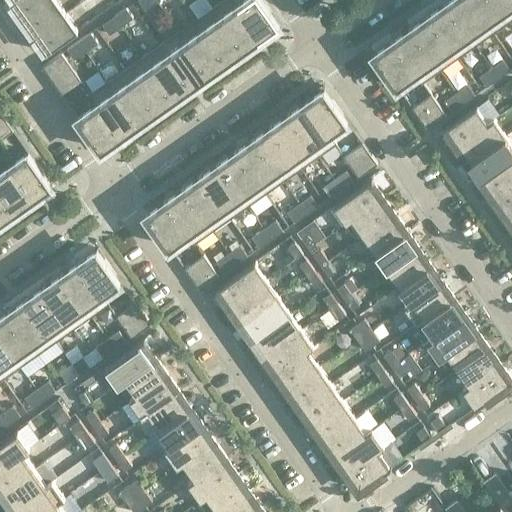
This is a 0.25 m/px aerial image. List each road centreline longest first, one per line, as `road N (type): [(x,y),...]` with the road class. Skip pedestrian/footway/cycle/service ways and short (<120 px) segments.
road 1 (residential): [(337,511),(109,190)]
road 2 (residential): [(511,324),(315,45)]
road 3 (residential): [(109,190),(315,45)]
road 4 (residential): [(109,190),(0,32)]
road 5 (residential): [(367,511),(511,410)]
road 6 (residential): [(0,267),(109,190)]
